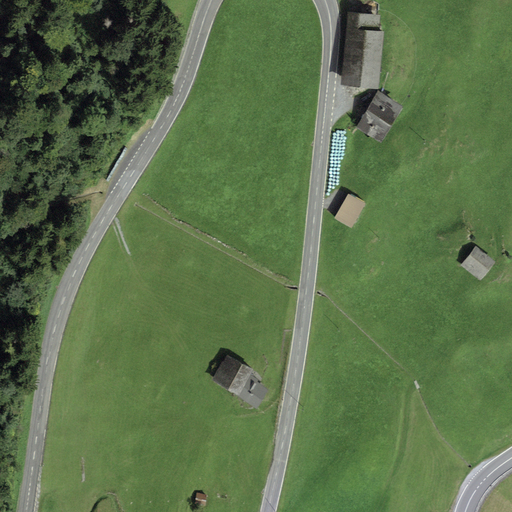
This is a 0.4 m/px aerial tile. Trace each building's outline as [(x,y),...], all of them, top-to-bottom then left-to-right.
[(372,30),(374,14),(350,12),(347,37),(353,38),(348,83),(371,85),(372,77),(378,77),(379,66),(376,66),(376,63),(373,63),(375,49),(380,50),(382,31),(372,30)] [(383,97),(384,95),(381,93),(380,96),(378,95),(361,125),(381,136),(398,106),(383,97)] [(349,196),(338,216),(352,224),(363,204),(349,196)] [(462,264),(480,278),(493,260),(475,247),(462,264)] [(214,378),(239,392),(248,374),(252,368),(227,355),(214,378)] [(255,383),(257,379),(248,374),(239,392),(238,393),(256,405),(267,390),(255,383)] [(197,493),(195,503),(204,505),(206,495),(197,493)]
